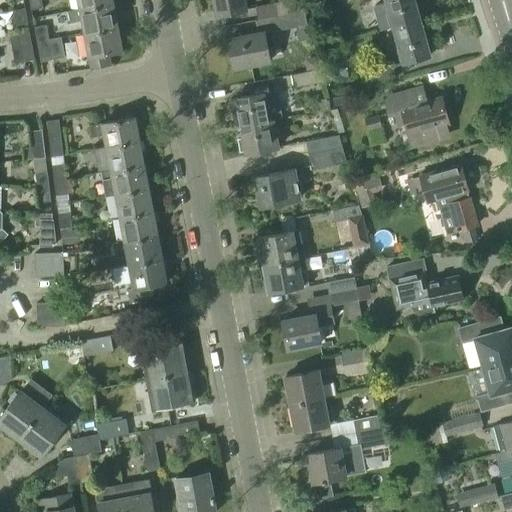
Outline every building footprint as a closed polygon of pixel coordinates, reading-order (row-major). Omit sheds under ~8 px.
[(41,0),(27,0),(30,11),(43,8),(41,0)] [(112,0),(77,0),(80,9),(80,10),(113,3),(112,0)] [(244,0),(212,0),(216,16),(246,10),(244,0)] [(277,16),(302,11),(299,0),(293,0),(274,3),(277,16)] [(384,0),(392,28),(420,20),(413,0),(384,0)] [(80,10),(80,9),(67,12),(70,24),(82,22),(84,33),(117,27),(113,3),(80,10)] [(11,12),(13,20),(14,27),(27,24),(24,9),(11,12)] [(302,11),(277,16),(275,17),(277,31),(295,28),(298,42),(310,40),(302,11)] [(430,56),(420,20),(392,28),(402,64),(430,56)] [(37,42),(48,40),(46,25),(34,27),(37,42)] [(122,51),(117,27),(84,33),(89,57),(86,58),(88,69),(109,66),(107,54),(122,51)] [(269,31),(263,32),(228,39),(234,69),(269,62),(266,48),(272,47),(269,31)] [(29,32),(9,35),(0,37),(0,47),(11,45),(14,64),(34,61),(29,32)] [(61,37),(48,40),(37,42),(41,63),(65,58),(61,37)] [(315,56),(308,57),(304,63),(305,70),(317,68),(315,56)] [(395,79),(392,68),(391,64),(363,72),(367,86),(395,79)] [(290,75),(293,88),(322,82),(319,69),(290,75)] [(448,123),(441,98),(429,102),(424,86),(385,97),(391,117),(395,116),(399,128),(407,126),(412,145),(447,136),(444,124),(448,123)] [(241,126),(273,120),(281,118),(277,91),(231,99),(236,127),(241,126)] [(332,98),(334,107),(346,104),(344,96),(332,98)] [(367,132),(381,128),(377,114),(363,119),(367,132)] [(106,148),(139,141),(135,117),(90,126),(92,138),(104,136),(106,148)] [(47,121),(51,157),(63,155),(58,119),(47,121)] [(245,152),(278,146),(273,120),(241,126),(243,137),(237,138),(239,151),(245,150),(245,152)] [(29,132),(31,147),(22,148),(24,160),(32,159),(45,157),(42,131),(29,132)] [(308,156),(342,149),(338,135),(305,141),(308,156)] [(139,141),(106,148),(94,150),(98,173),(101,172),(101,173),(144,165),(139,141)] [(342,149),(308,156),(311,170),(346,163),(342,149)] [(53,182),(66,181),(64,164),(51,166),(53,182)] [(148,188),(144,165),(101,173),(102,180),(104,180),(107,195),(105,195),(105,196),(115,194),(148,188)] [(466,191),(467,191),(460,165),(419,177),(426,202),(436,199),(441,216),(451,214),(456,231),(477,226),(469,198),(468,199),(466,191)] [(293,170),(254,177),(260,206),(299,199),(293,170)] [(36,189),(48,187),(46,171),(34,173),(36,189)] [(69,205),(66,181),(53,182),(57,206),(69,205)] [(398,206),(397,185),(373,186),(374,207),(398,206)] [(50,202),(48,187),(36,189),(38,203),(50,202)] [(148,188),(115,194),(120,218),(153,211),(148,188)] [(69,205),(57,206),(57,213),(59,229),(71,228),(69,205)] [(366,246),(360,217),(357,206),(332,211),(334,222),(347,220),(352,248),(366,246)] [(153,211),(120,218),(124,241),(158,235),(153,211)] [(51,225),(51,214),(38,214),(36,216),(35,225),(51,225)] [(263,265),(297,259),(295,245),(300,244),(298,230),(257,237),(263,265)] [(162,258),(158,235),(124,241),(129,264),(162,258)] [(34,265),(62,264),(62,252),(34,253),(34,265)] [(162,258),(129,264),(113,268),(116,284),(132,281),(136,300),(153,296),(151,285),(167,282),(162,258)] [(297,259),(263,265),(268,293),(308,285),(305,271),(300,272),(297,259)] [(63,276),(62,264),(34,265),(35,277),(63,276)] [(422,315),(423,315),(433,313),(434,314),(435,314),(434,307),(463,301),(457,277),(428,284),(425,272),(405,277),(402,265),(386,269),(396,311),(411,308),(412,309),(413,311),(414,312),(415,313),(417,314),(418,315),(420,315),(422,315)] [(330,295),(356,289),(353,277),(325,282),(328,295),(330,295)] [(358,301),(356,289),(330,295),(332,306),(358,301)] [(330,295),(328,295),(307,299),(310,316),(282,321),(287,349),(320,343),(317,326),(333,322),(330,307),(332,306),(330,295)] [(36,315),(64,314),(63,302),(35,303),(36,315)] [(64,314),(36,315),(36,327),(64,326),(64,314)] [(482,367),(511,358),(511,327),(493,333),(490,321),(459,330),(462,342),(474,339),(482,367)] [(112,351),(110,339),(109,336),(80,341),(83,357),(112,351)] [(146,380),(187,372),(181,342),(140,350),(146,380)] [(340,353),(342,366),(369,361),(367,347),(340,353)] [(511,358),(482,367),(490,396),(478,399),(482,411),(511,402),(511,400),(509,391),(511,389),(511,358)] [(290,404),(323,397),(321,385),(327,383),(325,369),(284,376),(290,404)] [(193,402),(187,372),(146,380),(152,410),(193,402)] [(0,423),(19,438),(43,406),(21,390),(0,417),(0,423)] [(323,397),(290,404),(295,432),(335,424),(332,409),(326,411),(323,397)] [(43,406),(19,438),(41,454),(65,423),(43,406)] [(483,427),(479,414),(479,413),(441,423),(445,437),(483,427)] [(356,436),(383,430),(380,415),(353,420),(356,436)] [(98,435),(99,440),(128,435),(125,419),(96,425),(98,435)] [(152,429),(154,442),(199,432),(196,420),(152,429)] [(500,452),(511,448),(511,420),(493,426),(500,452)] [(154,442),(152,429),(138,432),(146,472),(160,469),(154,442)] [(383,430),(356,436),(358,444),(306,454),(312,484),(325,482),(325,480),(345,476),(343,460),(363,456),(362,450),(386,445),(383,430)] [(99,440),(98,435),(71,441),(74,457),(75,457),(89,454),(101,452),(99,440)] [(511,448),(500,452),(493,454),(496,462),(511,458),(511,460),(511,448)] [(89,454),(75,457),(80,483),(94,481),(89,454)] [(75,457),(74,457),(65,458),(52,467),(55,478),(67,476),(69,486),(80,483),(75,457)] [(214,511),(206,471),(175,477),(181,511),(214,511)] [(409,484),(411,493),(411,496),(436,491),(432,479),(409,484)] [(144,482),(122,486),(126,511),(153,511),(148,483),(144,484),(144,482)] [(498,497),(495,486),(494,483),(466,490),(470,505),(498,497)] [(126,511),(122,486),(99,490),(100,492),(96,492),(99,511),(126,511)] [(329,490),(318,492),(320,499),(331,497),(329,490)] [(511,492),(500,496),(504,510),(511,508),(511,492)] [(73,511),(71,494),(39,500),(40,511),(45,511),(73,511)]
